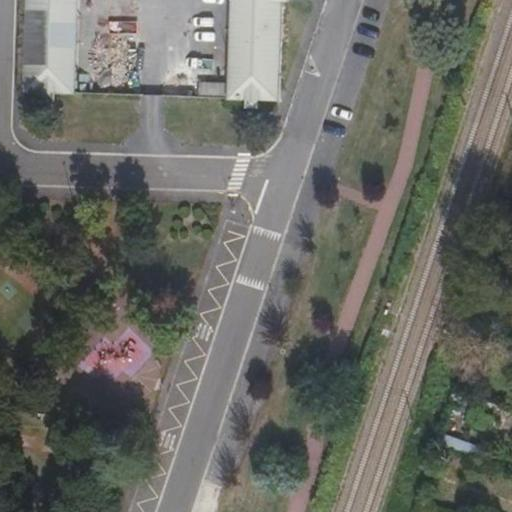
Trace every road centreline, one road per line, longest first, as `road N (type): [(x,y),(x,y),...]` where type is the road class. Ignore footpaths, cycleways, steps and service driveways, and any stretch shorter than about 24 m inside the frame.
road 1 (residential): [(174,511),(284,178)]
road 2 (residential): [(0,141),(20,166),(284,178)]
road 3 (residential): [(284,178),(348,0)]
